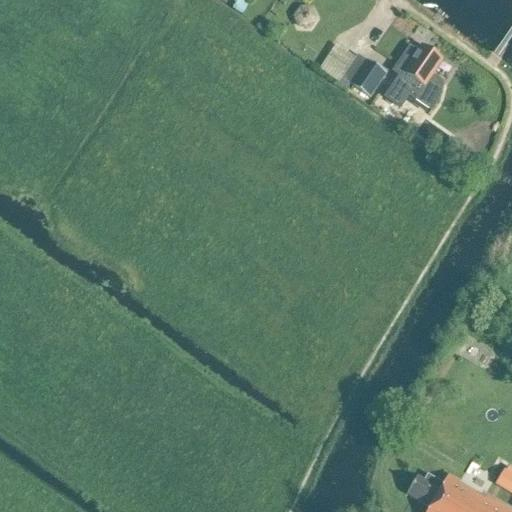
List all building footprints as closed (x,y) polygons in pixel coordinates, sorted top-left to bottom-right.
[(319,18),(309,5),(296,15),(306,28),(319,18)] [(417,53),(408,47),(390,74),(397,79),(382,100),(399,112),(408,99),(430,113),(435,104),(438,95),(439,85),(430,79),(440,63),(420,49),(417,53)] [(369,101),(384,77),(356,58),(340,82),(369,101)] [(511,497),(511,477),(502,472),(494,487),(511,497)] [(415,480),(405,497),(429,510),(427,511),(504,511),(484,500),(483,502),(456,487),(458,484),(447,478),(442,487),(426,477),(422,484),(415,480)]
